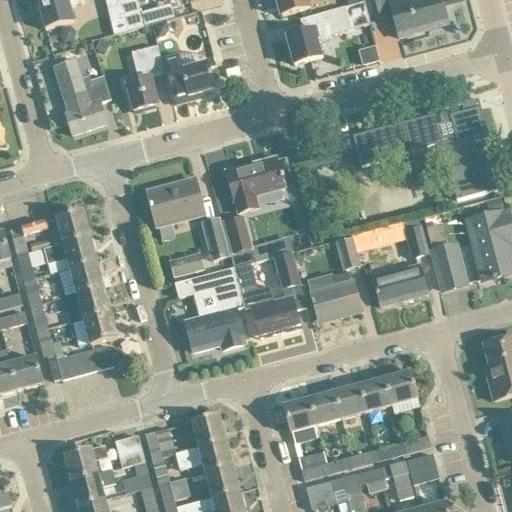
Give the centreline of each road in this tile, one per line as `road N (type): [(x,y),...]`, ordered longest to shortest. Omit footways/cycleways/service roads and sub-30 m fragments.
road 1 (residential): [(172,396),(112,159)]
road 2 (residential): [(271,116),(503,54)]
road 3 (residential): [(247,378),(438,328)]
road 4 (residential): [(482,511),(438,328)]
road 5 (residential): [(45,174),(0,0)]
road 6 (residential): [(112,159),(271,116)]
road 7 (residential): [(20,440),(172,396)]
road 8 (residential): [(282,511),(247,378)]
